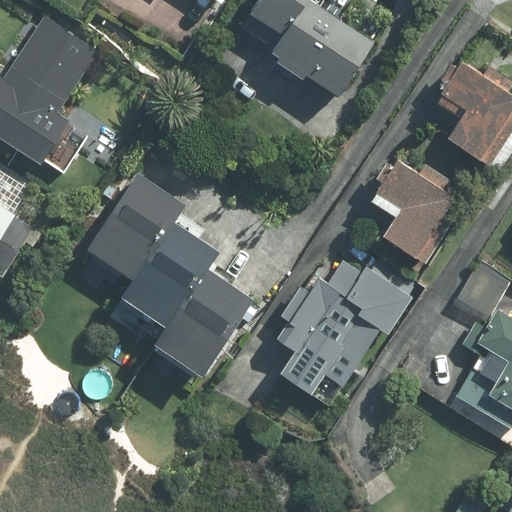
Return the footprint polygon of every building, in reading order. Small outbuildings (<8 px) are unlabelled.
[(259,0),(245,21),(279,43),(307,0),(259,0)] [(277,46),(309,66),(341,17),(313,0),(307,0),(279,43),(277,46)] [(59,109),(101,45),(50,11),(42,24),(7,77),(0,71),(0,132),(31,152),(44,161),(73,118),(59,109)] [(375,39),(341,17),(309,66),(344,88),(375,39)] [(452,133),(502,166),(511,150),(511,128),(511,110),(511,109),(511,90),(508,88),(511,82),(511,77),(491,64),(485,72),(465,59),(460,66),(454,62),(445,75),(451,80),(440,97),(465,114),(452,133)] [(388,231),(428,259),(457,215),(447,207),(456,193),(444,186),(450,177),(427,162),(421,171),(401,157),(396,166),(388,160),(379,174),(386,179),(374,197),(400,214),(388,231)] [(90,247),(136,278),(176,219),(187,203),(140,172),(90,247)] [(0,271),(3,273),(36,223),(0,199),(0,271)] [(220,249),(176,219),(136,278),(126,293),(171,323),(209,266),(220,249)] [(358,349),(363,352),(381,324),(389,330),(412,295),(409,294),(417,281),(380,256),(371,269),(367,266),(364,271),(345,258),(329,282),(322,277),(311,292),(303,286),(285,313),(293,318),(281,335),(312,356),(318,346),(334,358),(341,347),(354,356),(358,349)] [(255,296),(209,266),(171,323),(159,340),(205,371),(255,296)] [(264,310),(255,303),(250,310),(260,316),(264,310)] [(482,317),(467,341),(484,351),(459,392),(511,423),(511,313),(500,307),(491,322),(482,317)] [(284,369),(314,387),(322,374),(292,356),(284,369)] [(331,421),(321,416),(313,430),(324,435),(331,421)] [(457,511),(480,511),(486,503),(470,492),(457,511)]
